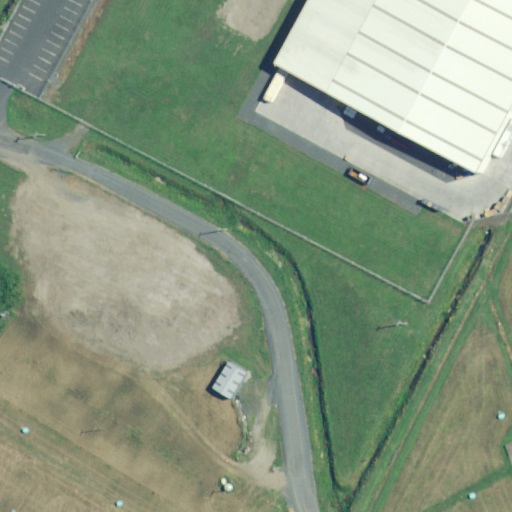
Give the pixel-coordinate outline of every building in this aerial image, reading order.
[(511,0),(317,0),(283,64),(484,173),(511,120),(511,0)] [(251,373),(233,362),(217,388),(235,399),(251,373)] [(245,449),(232,448),(230,459),(244,461),(245,449)] [(256,478),(245,473),(241,482),(251,487),(256,478)] [(248,511),(256,499),(238,488),(223,511),(248,511)]
